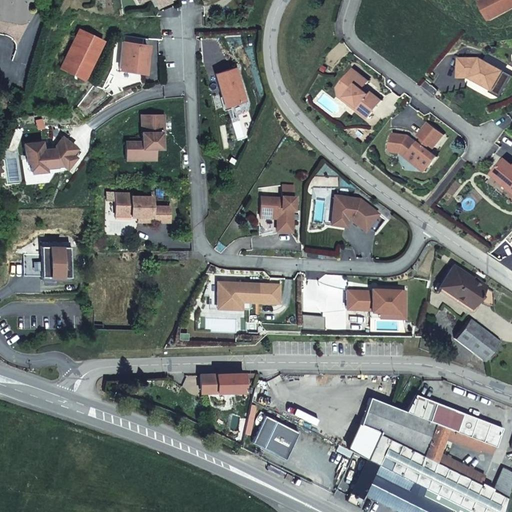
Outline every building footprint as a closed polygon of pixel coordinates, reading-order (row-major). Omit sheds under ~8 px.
[(511,9),(511,0),(482,0),(492,20),(511,9)] [(99,40),(75,29),(56,69),(80,80),(99,40)] [(124,42),(120,69),(141,72),(143,56),(147,56),(148,46),(124,42)] [(480,58),(459,57),(458,77),(471,78),(494,90),(500,79),(504,71),(480,58)] [(351,66),(336,85),(338,94),(343,98),(345,96),(358,106),(356,108),(368,117),(381,99),(369,89),(368,92),(361,87),(367,79),(351,66)] [(215,74),(221,97),(226,96),(229,106),(245,101),(236,68),(215,74)] [(504,71),(500,79),(507,83),(511,75),(504,71)] [(343,98),(356,108),(358,106),(345,96),(343,98)] [(124,142),(124,160),(154,159),(154,148),(161,148),(161,141),(158,141),(158,133),(163,133),(163,115),(140,115),(141,142),(124,142)] [(445,135),(429,123),(419,136),(425,140),(422,144),(420,143),(419,144),(409,136),(393,134),(390,151),(402,152),(428,172),(439,156),(427,148),(430,144),(435,147),(445,135)] [(63,172),(77,154),(60,141),(50,152),(39,153),(38,146),(20,148),(22,163),(25,162),(26,166),(27,175),(41,174),(40,170),(52,169),(53,174),(63,172)] [(511,164),(505,160),(493,174),(503,182),(505,180),(511,185),(510,188),(511,189),(511,164)] [(276,217),(276,230),(291,231),(292,209),(293,209),(294,196),(293,196),(293,185),(282,184),(282,195),(281,197),(260,196),(259,216),(276,217)] [(331,211),(330,217),(345,219),(349,219),(363,230),(379,213),(356,192),(333,190),(331,211)] [(115,193),(115,210),(121,210),(131,214),(131,216),(138,217),(142,216),(142,221),(171,221),(171,206),(152,205),(153,196),(131,196),(131,193),(115,193)] [(330,217),(331,211),(324,211),(322,224),(344,226),(345,219),(330,217)] [(41,277),(70,277),(70,247),(41,246),(24,245),(23,277),(41,277)] [(485,287),(454,265),(441,282),(439,281),(434,288),(436,289),(439,285),(471,307),(485,287)] [(279,285),(209,281),(209,289),(216,289),(216,304),(224,305),(223,308),(241,309),(241,300),(249,300),(249,301),(278,303),(279,285)] [(348,290),(347,309),(372,309),(372,311),(380,311),(400,311),(400,288),(378,288),(378,290),(372,290),(348,290)] [(400,311),(380,311),(379,317),(406,318),(406,288),(400,288),(400,311)] [(499,340),(469,318),(454,338),(484,361),(499,340)] [(243,373),(203,374),(203,390),(213,390),(214,391),(244,390),(243,373)] [(396,386),(382,380),(376,396),(390,401),(396,386)] [(415,394),(404,410),(448,428),(479,440),(494,446),(501,428),(415,394)] [(369,397),(359,424),(376,432),(435,461),(444,438),(448,428),(404,410),(369,397)] [(251,440),(285,457),(298,430),(265,413),(251,440)] [(348,449),(354,452),(365,457),(376,432),(359,424),(348,449)] [(448,428),(444,438),(475,450),(475,448),(479,440),(448,428)] [(472,511),(473,511),(501,511),(506,497),(492,490),(493,488),(481,482),(479,484),(435,461),(376,432),(365,457),(367,459),(472,511)] [(494,446),(479,440),(475,448),(491,454),(494,446)] [(472,511),(367,459),(351,492),(364,498),(366,494),(400,511),(472,511)] [(511,479),(511,472),(501,467),(493,488),(492,490),(506,497),(510,487),(511,479)] [(350,493),(347,500),(355,504),(358,498),(350,493)] [(355,504),(371,511),(386,511),(358,498),(355,504)]
